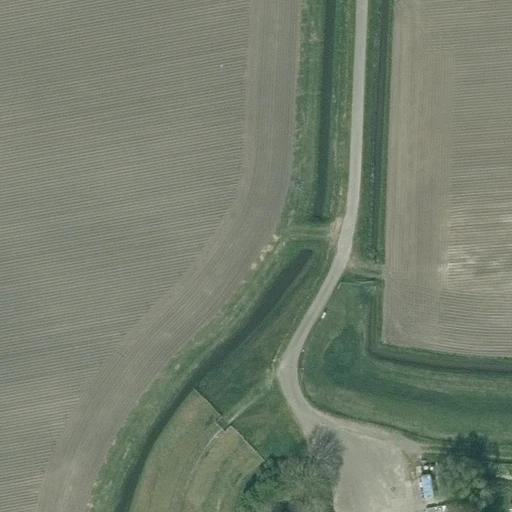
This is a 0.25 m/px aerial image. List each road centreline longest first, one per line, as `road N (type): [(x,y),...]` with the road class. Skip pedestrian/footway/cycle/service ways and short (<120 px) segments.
road 1 (unclassified): [(286,359),(347,234),(362,0)]
road 2 (track): [(187,511),(213,431),(286,359)]
